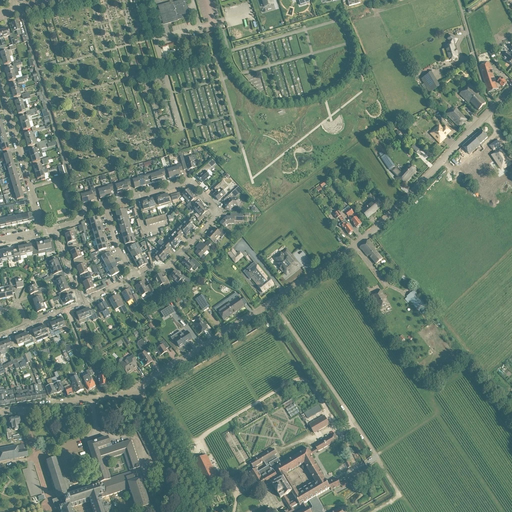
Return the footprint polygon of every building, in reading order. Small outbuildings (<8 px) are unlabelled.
[(191,17),(188,7),(185,0),(183,0),(163,6),(164,8),(160,9),(161,11),(157,12),(160,21),(167,19),(168,23),(191,17)] [(21,34),(18,21),(11,23),(14,32),(16,31),(18,36),(21,34)] [(7,29),(1,31),(3,38),(10,36),(7,29)] [(450,35),(448,40),(450,41),(449,44),(450,46),(445,47),(449,60),(457,58),(456,55),(457,54),(456,50),(455,50),(453,44),(454,43),(455,44),(457,39),(450,35)] [(12,56),(10,51),(17,49),(16,45),(13,46),(9,47),(10,50),(0,53),(2,59),(9,57),(12,56)] [(498,55),(495,49),(489,52),(493,58),(498,55)] [(11,63),(9,57),(2,59),(4,66),(11,63)] [(502,87),(506,84),(507,83),(502,78),(497,82),(498,82),(496,84),(494,77),(489,63),(481,66),(482,70),(481,71),(484,81),(488,93),(498,89),(498,88),(502,87)] [(12,67),(10,68),(5,69),(7,76),(18,72),(17,69),(13,70),(12,67)] [(16,80),(15,77),(19,76),(18,72),(7,76),(8,82),(16,80)] [(432,73),(421,79),(429,93),(440,87),(432,73)] [(22,85),(18,86),(17,83),(10,86),(11,92),(23,89),(22,85)] [(479,111),(486,104),(478,95),(479,94),(474,89),(475,88),(474,87),(473,88),(470,84),(460,94),(469,103),(470,102),(479,111)] [(21,96),(20,93),(24,92),(23,89),(11,92),(13,98),(21,96)] [(22,100),(19,101),(14,102),(16,108),(26,105),(25,102),(23,103),(22,100)] [(28,111),(27,109),(26,105),(16,108),(18,114),(25,112),(26,111),(28,111)] [(446,114),(456,124),(459,128),(467,120),(456,108),(453,111),(451,109),(446,114)] [(436,116),(442,122),(445,119),(439,113),(436,116)] [(30,117),(27,118),(27,116),(19,118),(21,125),(28,123),(32,122),(30,117)] [(30,129),(28,123),(21,125),(23,131),(30,129)] [(450,132),(446,126),(443,129),(439,126),(431,134),(440,144),(446,138),(445,137),(450,132)] [(488,137),(481,130),(462,147),(469,155),(479,147),(480,148),(482,146),(480,144),(488,137)] [(31,132),(29,133),(24,135),(26,141),(36,138),(35,135),(32,135),(31,132)] [(36,138),(26,141),(28,147),(35,145),(35,144),(36,144),(38,143),(36,138)] [(495,154),(501,149),(500,147),(502,146),(498,140),(490,145),(494,153),(495,154)] [(414,144),(411,147),(416,153),(420,150),(414,144)] [(41,150),(40,148),(37,149),(36,149),(29,151),(30,157),(38,155),(42,154),(42,153),(41,150)] [(511,164),(501,149),(495,154),(492,155),(501,169),(503,168),(504,169),(507,167),(511,164)] [(382,157),(381,158),(390,170),(391,170),(393,168),(394,167),(386,155),(383,152),(380,154),(382,157)] [(43,157),(42,154),(38,155),(30,157),(32,163),(40,161),(39,159),(43,157)] [(481,154),(470,164),(474,168),(485,158),(481,154)] [(196,160),(195,155),(183,158),(183,156),(180,157),(181,162),(182,166),(184,170),(188,169),(188,170),(194,168),(192,161),(196,160)] [(206,172),(209,170),(212,167),(208,164),(208,163),(205,166),(200,171),(202,173),(197,177),(202,183),(206,180),(210,176),(209,176),(206,172)] [(182,171),(181,166),(180,164),(174,166),(175,168),(172,169),(175,177),(180,175),(179,172),(182,171)] [(417,171),(413,168),(410,164),(401,173),(397,169),(396,171),(393,168),(391,170),(393,172),(393,171),(394,172),(394,173),(398,177),(396,178),(400,182),(403,185),(417,171)] [(46,167),(42,168),(41,165),(33,167),(35,173),(47,170),(46,167)] [(175,177),(172,169),(169,169),(169,168),(163,169),(165,176),(168,175),(169,179),(175,177)] [(162,177),(165,176),(163,169),(157,171),(158,173),(155,174),(157,182),(163,180),(162,177)] [(45,179),(44,174),(47,173),(47,170),(35,173),(37,180),(40,179),(41,181),(45,179)] [(157,182),(155,174),(154,172),(146,174),(148,181),(151,180),(152,184),(157,182)] [(145,182),(148,181),(146,174),(140,176),(140,178),(138,179),(140,187),(146,185),(145,182)] [(140,187),(138,179),(135,180),(134,178),(128,179),(130,186),(133,185),(135,189),(140,187)] [(511,187),(506,178),(499,182),(510,199),(511,198),(511,187)] [(127,187),(130,186),(128,179),(123,181),(123,183),(120,184),(123,192),(128,190),(127,187)] [(221,182),(217,186),(214,189),(216,191),(217,191),(216,192),(213,195),(218,201),(222,198),(225,195),(222,191),(227,187),(223,182),(222,183),(221,182)] [(123,192),(120,184),(118,185),(117,183),(111,184),(113,191),(116,190),(117,194),(123,192)] [(110,192),(113,191),(111,184),(105,186),(106,188),(103,189),(105,197),(111,195),(110,192)] [(93,197),(96,196),(94,190),(93,186),(90,186),(91,190),(85,192),(86,194),(88,202),(94,200),(93,197)] [(105,197),(103,189),(100,190),(100,188),(94,190),(96,196),(99,195),(100,199),(105,197)] [(185,200),(192,193),(189,189),(183,194),(182,192),(170,195),(172,200),(172,201),(178,199),(181,197),(185,200)] [(88,202),(86,194),(85,192),(77,195),(78,201),(82,200),(83,204),(88,202)] [(196,197),(192,193),(185,200),(188,204),(186,206),(188,208),(193,204),(191,202),(196,197)] [(232,195),(231,193),(224,200),(224,204),(225,209),(229,210),(233,207),(238,207),(240,203),(238,199),(232,199),(232,195)] [(167,194),(161,196),(164,205),(165,208),(172,206),(172,202),(170,198),(168,198),(167,194)] [(383,206),(379,202),(377,199),(376,200),(370,194),(367,196),(372,201),(361,211),(368,219),(383,206)] [(164,205),(161,196),(156,198),(157,202),(155,202),(157,208),(164,205)] [(152,199),(146,200),(149,210),(150,212),(153,211),(152,209),(157,208),(155,202),(153,203),(152,199)] [(149,210),(146,200),(141,202),(142,206),(140,206),(142,212),(147,210),(149,210)] [(196,213),(204,206),(200,202),(195,207),(193,204),(188,208),(187,210),(189,212),(190,211),(191,212),(192,212),(194,211),(196,213)] [(208,210),(204,206),(196,213),(200,217),(197,220),(199,222),(204,217),(202,215),(208,210)] [(362,224),(350,209),(348,207),(340,213),(342,216),(344,218),(347,216),(348,218),(350,216),(352,220),(351,221),(357,228),(362,224)] [(127,215),(126,212),(125,209),(115,212),(117,217),(127,215)] [(29,223),(28,217),(33,216),(32,213),(27,214),(24,215),(23,212),(21,213),(23,224),(29,223)] [(243,221),(243,214),(230,214),(230,217),(226,217),(219,223),(224,228),(228,224),(234,224),(234,221),(243,221)] [(18,225),(16,217),(12,218),(12,215),(9,215),(12,226),(18,225)] [(129,220),(128,217),(127,215),(117,217),(119,223),(129,220)] [(101,220),(100,217),(89,219),(91,225),(98,223),(98,221),(101,220)] [(193,223),(190,220),(189,219),(187,217),(184,222),(182,225),(191,232),(193,230),(192,230),(194,228),(190,225),(192,222),(193,223)] [(130,226),(129,223),(129,220),(119,223),(120,228),(130,226)] [(353,231),(345,220),(339,225),(340,227),(342,226),(343,229),(344,228),(349,235),(353,231)] [(189,235),(191,232),(182,225),(180,227),(179,226),(177,229),(175,227),(174,229),(181,235),(183,233),(186,236),(188,234),(189,235)] [(105,226),(103,227),(92,230),(94,234),(91,235),(91,236),(101,233),(101,232),(104,231),(103,229),(106,228),(105,226)] [(130,229),(131,228),(130,226),(120,228),(122,234),(130,231),(130,229)] [(73,233),(75,233),(73,228),(67,230),(69,234),(65,235),(66,239),(74,237),(73,233)] [(220,229),(218,231),(214,228),(207,236),(212,242),(218,236),(221,238),(226,234),(220,229)] [(179,237),(181,235),(174,229),(172,230),(174,232),(172,234),(173,235),(170,238),(179,245),(181,243),(180,243),(182,241),(179,237)] [(75,241),(74,237),(66,239),(67,244),(71,242),(72,247),(78,245),(77,240),(75,241)] [(135,242),(133,237),(123,239),(125,245),(135,242)] [(107,241),(106,238),(96,241),(97,246),(104,244),(104,242),(107,241)] [(177,247),(179,245),(170,238),(168,240),(167,239),(164,243),(169,248),(171,246),(174,249),(176,247),(177,247)] [(49,240),(43,242),(45,250),(48,250),(49,252),(54,251),(53,243),(50,244),(49,240)] [(169,248),(164,243),(160,240),(157,243),(161,246),(160,247),(161,248),(158,250),(167,258),(169,256),(168,255),(170,253),(167,250),(169,248)] [(376,250),(370,241),(369,240),(360,248),(368,257),(369,256),(376,265),(383,259),(375,250),(376,250)] [(45,250),(43,242),(36,243),(37,247),(34,247),(36,255),(39,255),(45,253),(45,250)] [(201,243),(196,248),(195,248),(198,250),(195,253),(200,258),(208,250),(209,251),(213,246),(208,242),(204,246),(200,243),(201,243)] [(130,254),(139,249),(136,243),(127,248),(130,254)] [(31,244),(24,246),(26,254),(32,253),(33,256),(36,255),(34,247),(31,248),(31,244)] [(105,245),(104,244),(97,246),(99,251),(97,252),(91,255),(92,258),(94,257),(99,255),(100,254),(102,253),(101,251),(109,248),(108,244),(105,245)] [(80,249),(78,245),(72,247),(74,251),(70,252),(72,256),(80,253),(78,249),(80,249)] [(24,246),(18,247),(19,251),(16,251),(18,261),(21,260),(20,260),(27,258),(26,254),(24,246)] [(12,248),(6,250),(7,258),(14,257),(15,262),(18,261),(16,251),(13,252),(12,248)] [(142,254),(141,251),(139,249),(130,254),(131,255),(130,256),(130,257),(131,258),(132,258),(133,259),(140,254),(142,254)] [(165,260),(167,258),(158,250),(156,253),(155,252),(151,256),(154,258),(158,262),(158,261),(157,261),(159,259),(162,262),(164,260),(165,260)] [(280,268),(285,274),(286,273),(287,274),(292,270),(293,271),(297,267),(295,265),(297,263),(286,250),(281,254),(280,254),(274,258),(282,267),(280,268)] [(107,252),(103,254),(101,254),(102,256),(101,257),(104,262),(111,259),(110,257),(112,256),(111,252),(108,253),(107,252)] [(81,257),(80,253),(72,256),(74,260),(77,259),(79,262),(84,260),(83,256),(81,257)] [(135,264),(145,259),(143,256),(142,257),(140,254),(133,259),(135,264)] [(53,258),(48,260),(45,261),(47,267),(50,265),(51,269),(59,266),(57,260),(54,261),(53,258)] [(182,263),(185,267),(189,270),(192,268),(195,271),(200,266),(194,260),(191,263),(186,258),(182,263)] [(107,267),(116,262),(119,260),(119,259),(115,260),(114,259),(111,260),(111,259),(104,262),(107,267)] [(147,264),(145,259),(135,264),(136,265),(136,266),(136,267),(136,268),(137,268),(138,268),(138,269),(141,267),(141,268),(145,266),(145,265),(147,264)] [(86,264),(84,260),(79,262),(80,266),(77,268),(78,272),(86,269),(84,265),(86,264)] [(118,265),(117,263),(120,262),(119,260),(116,262),(107,267),(109,272),(116,268),(115,267),(118,265)] [(257,265),(250,271),(248,272),(248,273),(246,275),(250,280),(252,278),(259,287),(256,289),(261,295),(274,284),(269,278),(268,279),(257,265)] [(62,272),(59,266),(51,269),(50,269),(53,275),(49,277),(50,280),(52,279),(59,276),(58,273),(62,272)] [(117,270),(116,268),(109,272),(112,277),(121,272),(119,268),(117,270)] [(87,272),(86,269),(78,272),(80,276),(83,274),(85,278),(90,276),(89,272),(87,272)] [(169,277),(172,280),(173,279),(177,283),(181,279),(183,281),(184,280),(188,284),(192,282),(191,280),(187,277),(185,279),(175,270),(169,277)] [(155,282),(158,287),(163,284),(165,289),(171,286),(168,281),(164,282),(160,274),(154,278),(156,282),(155,282)] [(61,279),(59,276),(52,279),(53,282),(56,281),(58,287),(66,283),(64,277),(61,279)] [(92,280),(90,276),(85,278),(86,282),(83,283),(84,287),(92,284),(91,280),(92,280)] [(15,293),(13,286),(11,278),(8,279),(10,285),(4,287),(4,290),(6,298),(12,297),(12,294),(15,293)] [(23,287),(22,283),(22,279),(15,280),(14,278),(11,278),(13,286),(16,285),(17,289),(23,287)] [(135,286),(137,290),(137,291),(138,291),(141,296),(147,293),(149,295),(152,293),(154,291),(151,284),(147,286),(149,288),(146,290),(146,288),(143,282),(135,286)] [(69,290),(66,283),(58,287),(61,293),(58,294),(59,297),(67,294),(65,291),(69,290)] [(91,294),(101,290),(105,288),(103,286),(96,289),(95,287),(94,288),(92,284),(84,287),(86,291),(89,290),(91,294)] [(47,286),(38,290),(36,285),(28,289),(30,295),(33,294),(35,296),(42,293),(45,292),(49,291),(47,286)] [(128,293),(130,292),(129,289),(121,293),(127,303),(132,300),(134,304),(139,301),(135,294),(130,297),(128,293)] [(384,307),(389,305),(381,291),(378,293),(378,292),(372,295),(375,300),(381,309),(380,307),(383,306),(384,307)] [(414,291),(407,297),(416,309),(424,303),(414,291)] [(43,296),(42,293),(35,296),(36,299),(32,300),(35,307),(43,303),(40,297),(43,296)] [(68,296),(67,294),(59,297),(57,297),(58,300),(60,299),(63,306),(73,301),(71,295),(68,296)] [(202,295),(195,300),(203,311),(210,307),(202,295)] [(124,305),(122,301),(119,296),(116,298),(115,296),(109,300),(115,310),(124,305)] [(220,307),(216,310),(224,321),(245,306),(244,306),(241,300),(239,298),(230,303),(229,301),(226,302),(228,305),(221,310),(220,307)] [(98,314),(101,318),(104,317),(105,319),(110,316),(109,314),(112,312),(110,308),(109,308),(105,302),(96,307),(100,313),(98,314)] [(45,309),(43,305),(43,303),(35,307),(37,313),(45,309)] [(170,306),(160,313),(163,316),(168,314),(169,316),(175,313),(170,306)] [(88,308),(82,311),(85,319),(91,316),(92,319),(95,318),(92,310),(89,311),(88,308)] [(85,319),(82,311),(76,313),(77,316),(74,317),(76,322),(77,325),(80,324),(86,322),(85,319)] [(199,334),(202,332),(207,329),(199,317),(195,320),(196,322),(193,324),(199,334)] [(62,319),(56,321),(59,329),(61,333),(66,331),(67,331),(70,330),(66,321),(63,322),(62,319)] [(59,329),(56,321),(50,324),(51,327),(48,328),(52,337),(55,336),(53,332),(59,329)] [(44,326),(38,328),(43,339),(49,337),(49,338),(52,337),(48,328),(46,329),(44,326)] [(43,339),(38,328),(32,331),(33,334),(31,335),(34,342),(43,339)] [(192,339),(189,335),(186,331),(174,339),(176,342),(178,346),(184,343),(185,344),(192,339)] [(27,333),(21,335),(24,343),(25,346),(34,342),(31,335),(28,336),(27,333)] [(24,343),(21,335),(14,338),(16,341),(13,342),(16,349),(19,348),(18,345),(24,343)] [(150,352),(147,348),(142,339),(137,342),(137,345),(142,353),(138,356),(145,366),(152,361),(147,354),(150,352)] [(9,340),(3,342),(6,350),(12,348),(13,351),(14,350),(15,353),(17,352),(16,349),(13,342),(10,343),(9,340)] [(160,343),(162,346),(154,351),(155,354),(157,353),(159,356),(167,352),(165,349),(168,348),(164,341),(160,343)] [(74,350),(71,344),(64,346),(67,353),(74,350)] [(127,374),(133,370),(133,369),(136,367),(134,364),(137,362),(133,356),(126,360),(127,360),(125,361),(124,359),(123,359),(122,359),(121,360),(120,360),(119,361),(119,362),(121,364),(120,364),(127,374)] [(95,386),(90,376),(92,376),(89,371),(89,370),(86,371),(88,375),(82,378),(88,390),(89,390),(90,390),(91,389),(92,389),(95,386)] [(98,376),(96,377),(95,378),(98,380),(99,386),(103,385),(104,386),(105,386),(106,385),(107,385),(106,382),(108,382),(112,382),(114,379),(109,375),(105,376),(105,375),(101,376),(101,372),(97,373),(98,376)] [(83,390),(81,385),(79,380),(77,376),(73,377),(75,381),(72,383),(76,393),(83,390)] [(64,391),(60,381),(58,382),(56,378),(51,380),(53,384),(57,393),(64,391)] [(53,384),(51,380),(51,379),(47,381),(49,386),(45,387),(49,396),(57,393),(53,384)] [(46,399),(46,394),(45,391),(43,392),(42,389),(41,386),(41,385),(38,386),(39,392),(40,392),(41,400),(46,399)] [(73,394),(71,389),(69,385),(64,388),(67,396),(73,394)] [(300,412),(298,408),(295,403),(286,409),(291,417),(300,412)] [(9,424),(9,429),(10,430),(14,429),(14,431),(19,430),(18,427),(19,427),(19,422),(20,422),(19,417),(9,419),(10,424),(9,424)] [(334,425),(329,417),(314,426),(319,434),(334,425)] [(171,480),(147,431),(146,431),(144,432),(143,432),(142,433),(166,482),(171,480)] [(315,446),(318,451),(338,439),(334,432),(322,439),(323,441),(315,446)] [(86,486),(69,492),(68,486),(70,486),(69,482),(67,483),(59,458),(46,462),(57,496),(58,498),(56,499),(59,507),(58,508),(59,510),(60,511),(61,511),(108,511),(110,510),(111,510),(111,509),(110,509),(109,505),(110,505),(109,504),(109,505),(106,503),(106,502),(105,502),(105,503),(102,504),(101,502),(102,501),(101,498),(129,489),(136,511),(142,511),(150,509),(141,479),(139,479),(139,478),(138,478),(135,470),(133,471),(133,470),(135,469),(140,467),(131,440),(107,448),(106,445),(109,444),(107,438),(88,444),(89,447),(100,482),(89,486),(88,484),(88,483),(87,483),(86,483),(85,484),(85,485),(86,486)] [(17,446),(0,448),(0,461),(26,457),(28,456),(27,449),(24,450),(18,451),(17,446)] [(188,449),(184,450),(188,458),(196,477),(202,488),(204,486),(206,485),(204,483),(217,477),(207,455),(194,461),(192,456),(188,449)] [(254,468),(255,470),(250,473),(260,490),(271,483),(281,498),(282,497),(290,510),(288,511),(285,511),(298,511),(307,507),(306,505),(305,505),(304,503),(306,502),(306,503),(308,502),(307,502),(309,501),(313,507),(312,509),(310,511),(342,511),(340,508),(333,511),(322,511),(323,511),(323,509),(316,496),(331,488),(332,490),(342,485),(343,488),(349,485),(346,480),(340,484),(337,478),(327,483),(325,479),(324,479),(311,456),(312,455),(311,453),(309,449),(305,451),(282,465),(278,459),(277,459),(275,455),(277,454),(274,449),(250,463),(253,468),(254,468)] [(367,467),(352,475),(356,481),(371,473),(367,467)] [(226,484),(206,493),(205,493),(207,497),(227,489),(226,484)]
